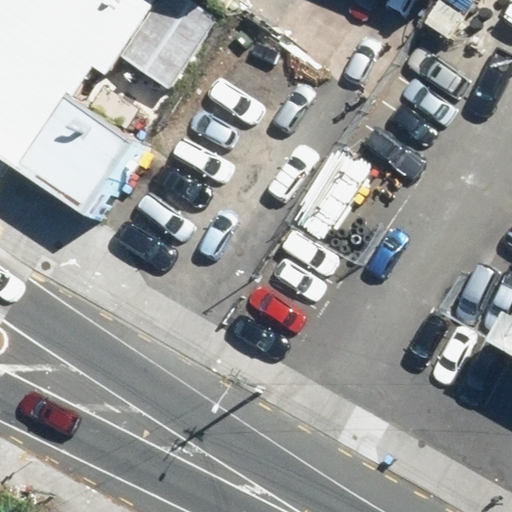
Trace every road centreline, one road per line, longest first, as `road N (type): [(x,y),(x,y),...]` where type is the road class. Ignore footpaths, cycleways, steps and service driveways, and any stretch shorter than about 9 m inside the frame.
road 1 (secondary): [(0,288),(76,337),(208,464)]
road 2 (secondary): [(208,464),(0,396)]
